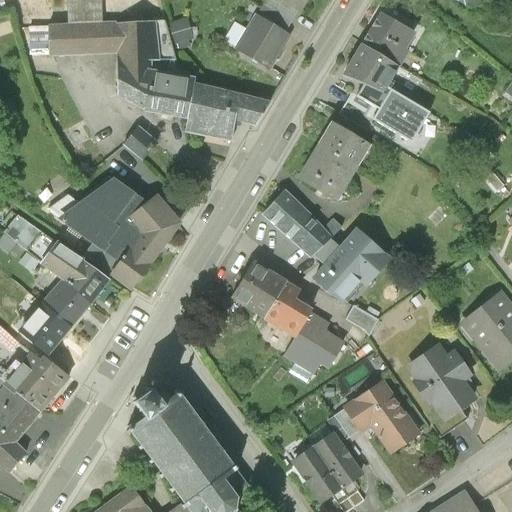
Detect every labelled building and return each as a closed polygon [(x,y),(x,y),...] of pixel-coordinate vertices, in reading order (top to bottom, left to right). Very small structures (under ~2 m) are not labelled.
[(145,112),(152,72),(170,76),(173,63),(176,63),(172,45),(168,26),(167,22),(100,24),(99,0),(67,0),(69,26),(49,26),(50,28),(49,52),(50,56),(115,56),(118,98),(145,112)] [(278,0),(261,0),(252,16),(283,33),(296,10),(278,0)] [(278,0),(296,10),(302,0),(278,0)] [(451,0),(474,14),(483,0),(451,0)] [(361,50),(398,71),(408,52),(403,49),(412,32),(379,15),(361,50)] [(288,36),(283,33),(252,16),(240,37),(246,40),(239,52),(269,69),(288,36)] [(187,21),(168,26),(172,45),(192,39),(187,21)] [(49,52),(50,28),(30,28),(29,52),(49,52)] [(398,71),(361,50),(345,80),(387,101),(384,106),(404,117),(414,98),(390,85),(398,71)] [(189,123),(194,85),(195,81),(170,76),(152,72),(145,112),(189,123)] [(194,85),(189,123),(186,133),(227,141),(233,122),(253,126),(270,102),(194,85)] [(375,111),(347,94),(334,115),(363,132),(375,111)] [(316,154),(353,177),(370,149),(334,127),(316,154)] [(157,146),(135,129),(121,147),(143,164),(157,146)] [(353,177),(316,154),(299,182),(336,205),(353,177)] [(113,181),(59,221),(123,264),(111,277),(132,290),(178,224),(157,199),(146,207),(113,181)] [(265,216),(293,242),(314,220),(287,192),(265,216)] [(64,286),(95,309),(112,288),(22,215),(4,238),(64,286)] [(314,220),(293,242),(312,260),(315,257),(334,240),(314,220)] [(370,289),(393,259),(357,229),(341,248),(334,240),(315,257),(325,267),(314,282),(346,305),(363,284),(370,289)] [(231,302),(294,340),(311,314),(295,304),(302,293),(253,264),(231,302)] [(95,309),(64,286),(43,311),(75,334),(95,309)] [(497,372),(511,359),(511,311),(499,296),(466,324),(478,339),(473,344),(497,372)] [(374,333),(381,318),(356,305),(348,320),(374,333)] [(75,334),(43,311),(22,337),(53,361),(75,334)] [(340,331),(311,314),(294,340),(289,348),(319,366),(340,331)] [(0,326),(0,343),(12,354),(21,344),(0,326)] [(436,347),(407,368),(417,382),(413,385),(429,407),(419,414),(440,442),(469,422),(460,410),(474,400),(460,382),(469,376),(453,353),(445,358),(436,347)] [(33,357),(5,387),(40,418),(71,384),(46,361),(42,365),(33,357)] [(14,446),(40,418),(5,387),(0,382),(0,471),(9,480),(28,459),(14,446)] [(381,386),(333,419),(348,441),(361,432),(356,425),(363,421),(389,459),(413,442),(401,424),(406,421),(381,386)] [(177,394),(174,391),(172,393),(174,396),(170,399),(166,393),(161,392),(156,396),(151,389),(149,391),(146,387),(144,389),(146,391),(136,399),(134,396),(132,398),(135,401),(133,403),(144,418),(131,427),(129,425),(127,426),(128,429),(126,431),(127,434),(130,432),(140,445),(137,447),(139,450),(142,448),(151,459),(148,462),(150,464),(153,462),(161,474),(158,476),(160,478),(163,476),(172,488),(169,490),(171,492),(174,491),(184,504),(181,506),(183,509),(186,507),(189,511),(231,511),(233,511),(236,511),(237,511),(235,508),(234,501),(238,500),(237,497),(234,498),(233,497),(246,488),(234,471),(236,469),(235,466),(232,468),(222,455),(225,453),(223,450),(220,452),(211,441),(214,439),(212,436),(209,438),(201,426),(204,424),(202,422),(199,424),(191,412),(193,410),(191,408),(188,410),(179,396),(181,394),(179,392),(177,394)] [(333,435),(312,450),(340,490),(350,483),(361,475),(333,435)] [(328,497),(340,490),(312,450),(290,465),(318,504),(328,497)] [(352,511),(365,504),(350,483),(340,490),(328,497),(338,511),(352,511)] [(183,509),(181,506),(171,511),(148,511),(130,488),(98,511),(189,511),(186,507),(183,509)] [(472,511),(463,498),(440,511),(472,511)]
